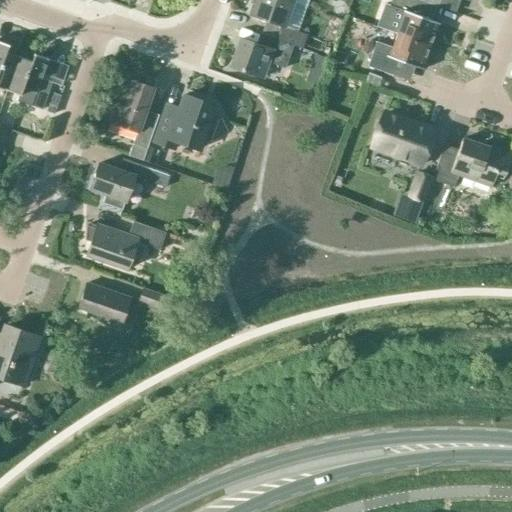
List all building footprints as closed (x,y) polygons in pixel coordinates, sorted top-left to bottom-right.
[(283,27),(291,3),(283,0),(252,0),(247,15),(276,25),(272,38),(300,48),(305,35),(283,27)] [(393,33),(430,47),(438,23),(413,14),(417,0),(389,0),(388,5),(401,10),(393,33)] [(422,69),(430,47),(393,33),(388,46),(375,41),(366,66),(391,75),(396,60),(422,69)] [(264,47),(239,38),(229,66),(260,78),(266,62),(284,68),(292,45),(268,37),(264,47)] [(0,88),(5,90),(17,57),(5,52),(8,45),(0,42),(0,88)] [(30,61),(17,57),(5,90),(19,95),(17,101),(29,105),(41,110),(51,83),(39,79),(47,59),(33,54),(30,61)] [(327,86),(335,89),(339,79),(331,76),(327,86)] [(145,149),(157,115),(144,110),(151,88),(125,79),(117,102),(115,101),(114,104),(110,102),(104,121),(135,131),(131,144),(145,149)] [(210,138),(224,132),(218,118),(209,115),(212,106),(182,95),(174,117),(162,113),(152,141),(170,148),(172,141),(197,149),(202,136),(210,138)] [(418,165),(432,127),(415,121),(413,125),(381,114),(369,148),(418,165)] [(503,174),(510,153),(487,145),(487,147),(461,138),(457,149),(442,144),(430,179),(453,187),(457,174),(490,186),(495,171),(503,174)] [(164,187),(168,175),(130,162),(126,173),(97,163),(89,188),(124,201),(132,176),(164,187)] [(422,200),(430,178),(415,172),(407,195),(422,200)] [(158,249),(164,232),(132,221),(127,235),(95,224),(85,255),(125,269),(135,241),(158,249)] [(118,327),(128,298),(85,283),(77,308),(99,315),(98,320),(118,327)] [(160,309),(164,297),(141,289),(137,301),(160,309)] [(0,378),(21,386),(39,337),(6,325),(0,342),(0,378)]
